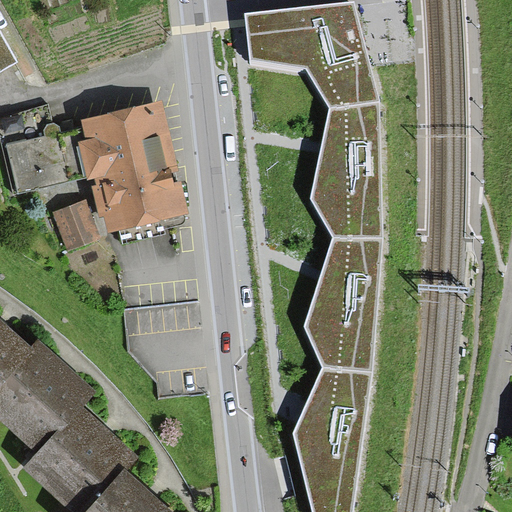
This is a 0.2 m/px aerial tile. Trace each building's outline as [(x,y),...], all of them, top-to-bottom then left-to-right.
[(250,66),(305,74),(330,113),(380,105),(354,7),(245,19),(250,66)] [(0,69),(16,61),(0,33),(0,69)] [(0,118),(0,137),(13,194),(91,176),(90,171),(104,168),(94,126),(85,128),(85,127),(61,133),(59,126),(54,123),(53,123),(48,104),(0,118)] [(380,105),(330,113),(311,203),(333,242),(383,242),(380,105)] [(177,209),(153,110),(94,124),(94,126),(104,168),(108,184),(95,187),(101,212),(114,209),(117,223),(177,209)] [(98,238),(84,201),(57,211),(71,248),(98,238)] [(383,242),(333,242),(304,331),(322,372),(373,375),(383,242)] [(0,382),(29,350),(2,325),(0,323),(0,382)] [(0,382),(0,401),(46,444),(79,408),(92,394),(63,367),(36,342),(29,350),(0,382)] [(353,511),(373,375),(322,372),(293,437),(311,511),(353,511)] [(33,458),(88,509),(123,471),(135,458),(106,432),(79,408),(46,444),(33,458)] [(168,511),(152,497),(123,471),(88,509),(85,511),(168,511)]
